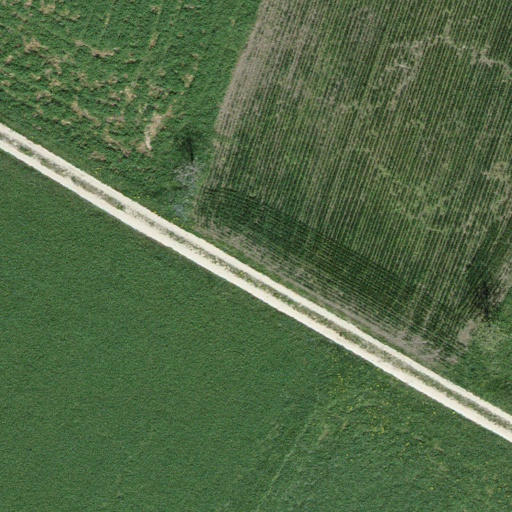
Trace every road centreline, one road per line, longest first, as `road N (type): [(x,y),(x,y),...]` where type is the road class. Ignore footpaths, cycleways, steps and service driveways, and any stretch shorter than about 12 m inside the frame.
road 1 (track): [(328,327),(0,137)]
road 2 (track): [(328,327),(511,427)]
